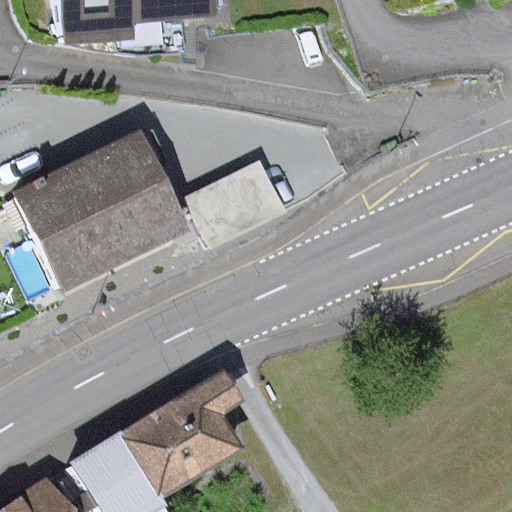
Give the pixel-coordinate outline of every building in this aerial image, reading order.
[(110,23),(197,15),(195,0),(50,0),(55,44),(111,39),(110,23)] [(127,144),(11,201),(55,291),(171,234),(127,144)] [(211,382),(110,442),(145,499),(222,453),(201,417),(224,403),(211,382)] [(152,511),(145,499),(110,442),(62,471),(87,511),(152,511)] [(49,511),(36,491),(3,511),(49,511)]
